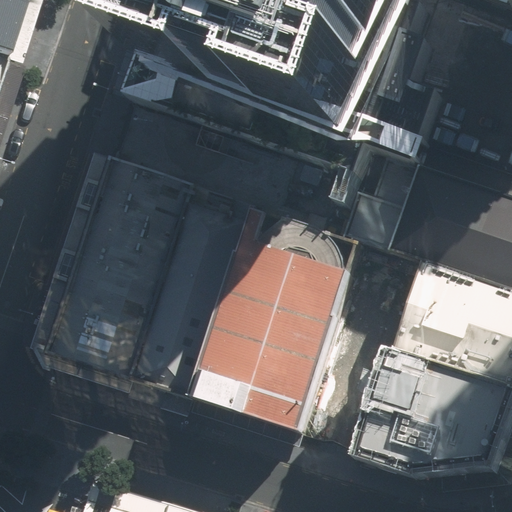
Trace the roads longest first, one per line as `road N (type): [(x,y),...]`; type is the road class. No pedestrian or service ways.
road 1 (residential): [(360,511),(0,391)]
road 2 (residential): [(96,0),(0,288)]
